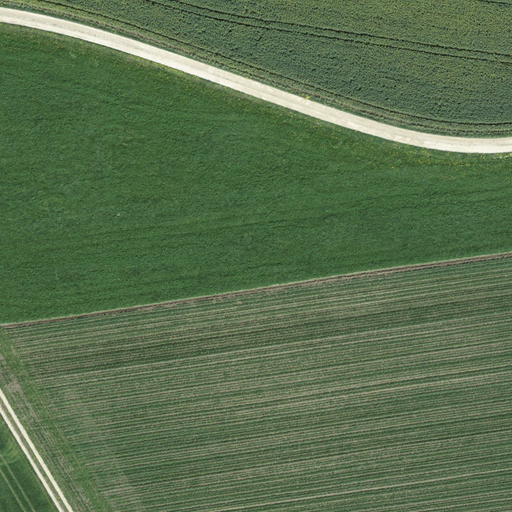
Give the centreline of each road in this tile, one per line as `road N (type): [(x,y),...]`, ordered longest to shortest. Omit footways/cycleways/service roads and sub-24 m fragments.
road 1 (track): [(0,12),(154,47),(376,130),(444,144),(511,143)]
road 2 (track): [(0,395),(69,511)]
